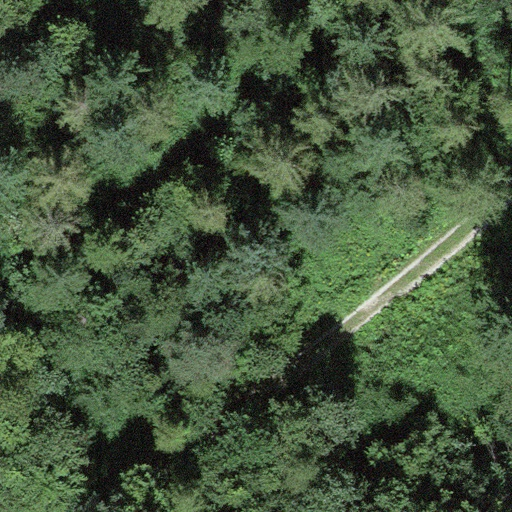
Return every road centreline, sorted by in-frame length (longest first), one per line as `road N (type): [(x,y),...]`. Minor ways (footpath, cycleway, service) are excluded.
road 1 (track): [(511,202),(337,350),(75,511)]
road 2 (track): [(325,511),(337,350)]
